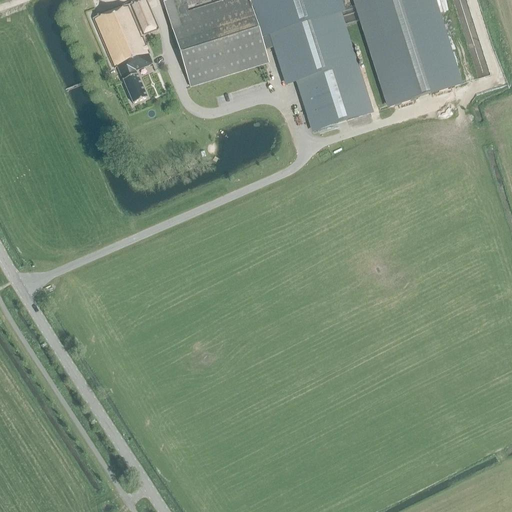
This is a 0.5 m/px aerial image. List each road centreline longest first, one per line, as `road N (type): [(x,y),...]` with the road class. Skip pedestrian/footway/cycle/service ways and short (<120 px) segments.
road 1 (tertiary): [(163,511),(0,251)]
road 2 (unknown): [(0,315),(125,511)]
road 3 (track): [(390,120),(497,78),(472,0)]
